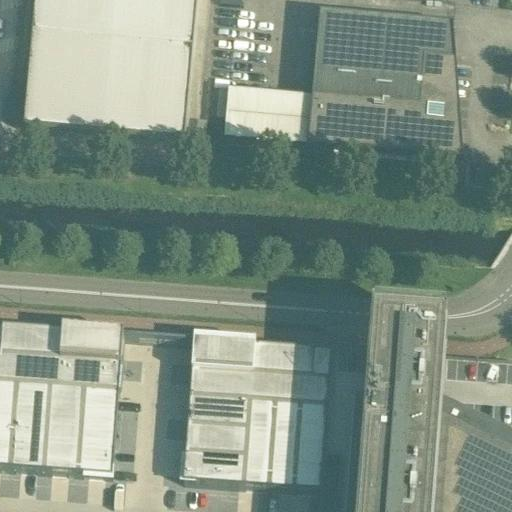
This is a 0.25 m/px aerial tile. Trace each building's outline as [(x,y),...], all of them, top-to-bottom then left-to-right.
[(197,0),(35,0),(23,135),(184,150),(197,0)] [(307,153),(333,156),(334,150),(368,153),(367,159),(463,167),(455,56),(451,56),(453,31),(320,19),(307,153)] [(0,474),(113,484),(123,345),(124,343),(124,340),(62,335),(62,338),(0,333),(0,474)] [(194,351),(184,489),(320,499),(331,358),(194,348),(194,351)] [(320,511),(511,511),(511,372),(332,359),(320,511)]
